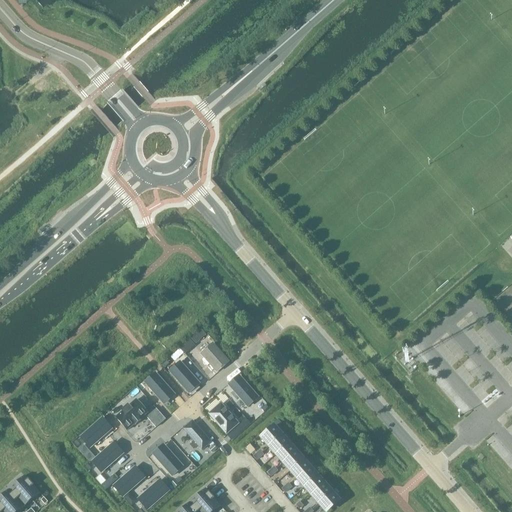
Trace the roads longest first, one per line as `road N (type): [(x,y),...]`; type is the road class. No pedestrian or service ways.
road 1 (unclassified): [(430,467),(297,312)]
road 2 (secondary): [(131,163),(0,286)]
road 3 (unclassified): [(105,86),(85,63),(25,36),(0,7)]
road 4 (secondary): [(0,304),(97,220)]
road 5 (secondary): [(240,82),(334,0)]
